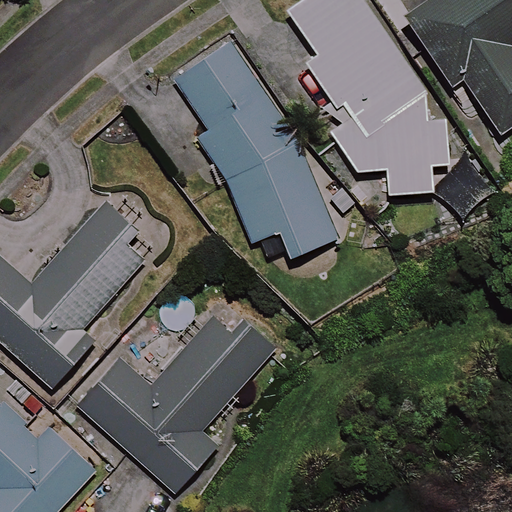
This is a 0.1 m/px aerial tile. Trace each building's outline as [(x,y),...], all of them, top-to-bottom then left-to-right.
[(433,171),(455,168),(452,129),(363,0),(307,0),(288,13),(317,57),(307,64),(345,122),(330,132),(358,175),(387,172),(390,199),(433,195),(433,171)] [(511,45),(511,0),(432,0),(406,19),(454,87),(462,81),(501,134),(511,126),(511,46),(511,45)] [(345,232),(238,48),(180,81),(209,131),(198,137),(259,242),(277,232),(294,261),(345,232)] [(156,250),(105,203),(29,286),(0,259),(0,341),(54,391),(96,346),(81,332),(156,250)] [(269,356),(221,314),(154,390),(122,362),(80,408),(177,494),(223,443),(206,428),(269,356)] [(34,437),(0,404),(0,511),(61,511),(102,470),(50,420),(34,437)]
